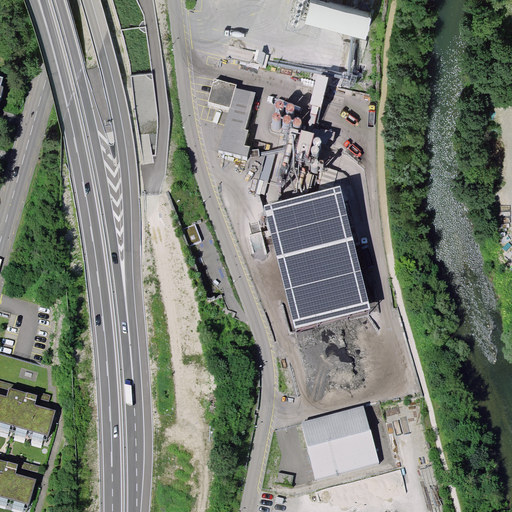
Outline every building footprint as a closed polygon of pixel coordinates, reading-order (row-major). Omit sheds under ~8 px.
[(322,0),(321,0),(307,0),(303,18),(316,21),(365,34),(371,13),(322,0)] [(236,90),(214,84),(207,108),(230,114),(235,93),(236,90)] [(326,88),(315,86),(309,112),(320,115),(326,88)] [(255,99),(235,93),(230,114),(217,154),(246,164),(249,153),(243,152),(248,136),(244,135),(255,99)] [(338,197),(262,215),(293,335),(368,313),(338,197)] [(52,369),(0,354),(0,382),(45,395),(52,369)] [(56,417),(0,401),(0,428),(49,442),(56,417)] [(34,485),(0,475),(0,501),(27,509),(34,485)]
